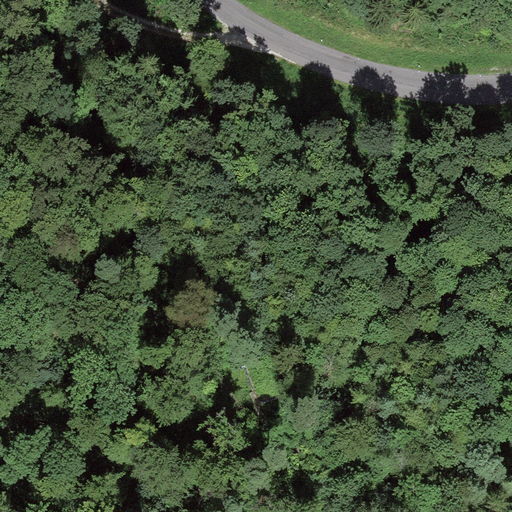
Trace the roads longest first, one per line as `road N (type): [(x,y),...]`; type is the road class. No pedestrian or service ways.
road 1 (tertiary): [(511,86),(364,74),(288,45),(216,0)]
road 2 (track): [(257,28),(210,42),(170,34),(96,0)]
